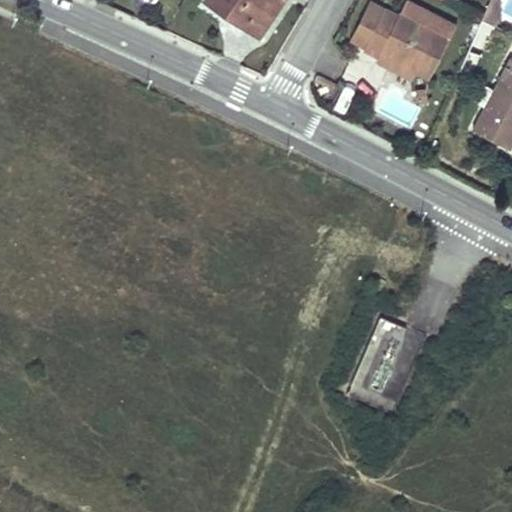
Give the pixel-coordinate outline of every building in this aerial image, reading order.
[(209,0),(260,35),(283,0),(209,0)] [(361,47),(375,55),(377,51),(413,68),(427,75),(454,22),(410,0),(403,0),(396,14),(369,0),(349,39),(360,45),(361,47)] [(501,0),(488,0),(480,18),(495,25),(501,12),(499,5),(501,0)] [(473,77),(495,25),(480,18),(458,70),(473,77)] [(377,51),(375,55),(373,59),(408,77),(413,68),(377,51)] [(511,57),(509,56),(472,128),(509,148),(511,142),(511,57)] [(424,90),(416,91),(418,100),(425,99),(424,90)] [(382,316),(354,386),(397,402),(424,332),(382,316)]
